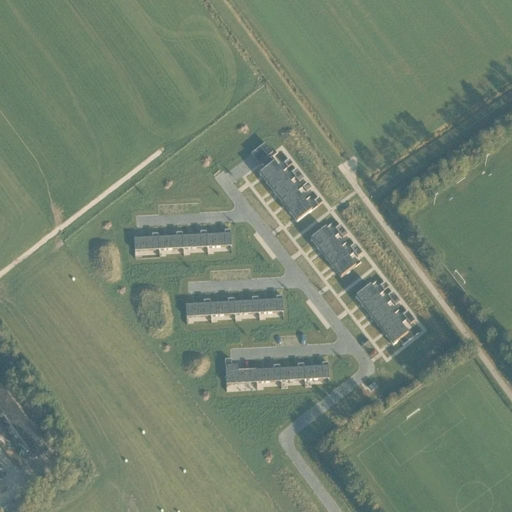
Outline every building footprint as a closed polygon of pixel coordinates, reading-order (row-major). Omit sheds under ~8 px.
[(265,145),(251,156),(258,166),(272,155),(265,145)] [(265,172),(259,176),(267,186),(281,175),(274,165),(276,164),(272,159),(271,159),(262,167),(265,172)] [(288,161),(284,165),(288,170),(292,166),(289,161),(288,161)] [(292,166),(288,170),(291,175),(296,171),(292,166)] [(281,175),(267,186),(274,196),(289,184),(281,175)] [(303,181),(299,184),(302,189),(307,185),(304,180),(303,181)] [(289,184),(274,196),(281,205),(296,194),(289,184)] [(307,185),(302,189),(306,194),(311,190),(307,185)] [(296,194),(281,205),(289,215),(304,203),(296,194)] [(318,200),(314,203),(317,208),(322,205),(319,200),(318,200)] [(304,203),(289,215),(297,225),(311,213),(304,203)] [(340,227),(335,231),(339,236),(344,232),(340,227)] [(325,231),(310,242),(318,252),(332,240),(325,231)] [(225,236),(206,237),(207,250),(231,248),(230,232),(224,232),(225,236)] [(344,232),(339,236),(342,240),(347,237),(344,232)] [(200,237),(182,238),(183,251),(207,250),(206,237),(206,233),(200,234),(200,237)] [(176,239),(158,240),(159,252),(183,251),(182,238),(182,235),(176,235),(176,239)] [(152,240),(134,241),(134,253),(159,252),(158,240),(158,236),(152,236),(152,240)] [(332,240),(318,252),(325,261),(340,250),(332,240)] [(354,246),(350,250),(353,254),(358,251),(355,246),(354,246)] [(340,250),(325,261),(333,271),(347,260),(340,250)] [(358,251),(353,254),(357,259),(362,255),(358,251)] [(347,260),(333,271),(340,281),(355,269),(347,260)] [(384,284),(380,288),(384,293),(388,289),(385,284),(384,284)] [(370,288),(355,300),(363,309),(377,298),(370,288)] [(392,294),(387,298),(391,303),(396,299),(392,294)] [(276,302),(258,303),(258,316),(283,314),(282,298),(276,299),(276,302)] [(377,298),(363,309),(370,319),(385,307),(377,298)] [(396,299),(391,303),(395,307),(399,304),(400,304),(396,299)] [(252,303),(234,304),(234,317),(258,316),(258,303),(258,300),(252,300),(252,303)] [(228,305),(210,306),(210,318),(234,317),(234,304),(233,301),(227,301),(228,305)] [(204,306),(185,307),(186,320),(195,319),(210,318),(210,306),(209,302),(203,302),(204,306)] [(385,307),(370,319),(378,328),(392,317),(385,307)] [(407,313),(402,317),(406,322),(411,318),(407,313)] [(392,317),(378,328),(385,338),(400,327),(392,317)] [(411,318),(406,322),(410,327),(414,323),(415,323),(411,318)] [(400,327),(385,338),(393,348),(399,343),(403,347),(413,340),(412,340),(408,335),(407,336),(400,327)] [(231,362),(225,362),(226,387),(256,385),(256,372),(238,373),(237,367),(231,368),(231,362)] [(322,369),(304,370),(304,382),(329,381),(328,365),(322,365),(322,369)] [(280,371),(279,371),(280,384),(304,382),(304,370),(303,366),(301,366),(297,366),(297,370),(280,371)] [(273,371),(256,372),(256,385),(280,384),(279,371),(279,368),(273,368),(273,371)] [(12,503),(2,510),(3,511),(17,511),(18,511),(12,503)]
